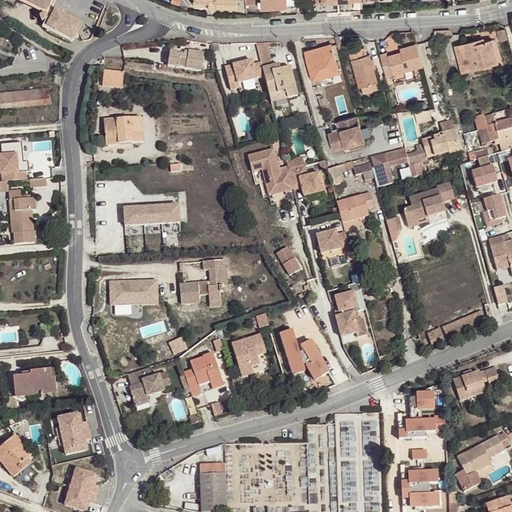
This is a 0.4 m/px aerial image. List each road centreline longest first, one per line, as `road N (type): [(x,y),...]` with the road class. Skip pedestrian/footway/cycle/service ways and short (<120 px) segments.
road 1 (residential): [(511,10),(252,29),(157,11)]
road 2 (residential): [(108,41),(77,64),(70,88),(76,243)]
road 3 (residential): [(175,449),(365,389)]
road 4 (residential): [(365,389),(511,328)]
